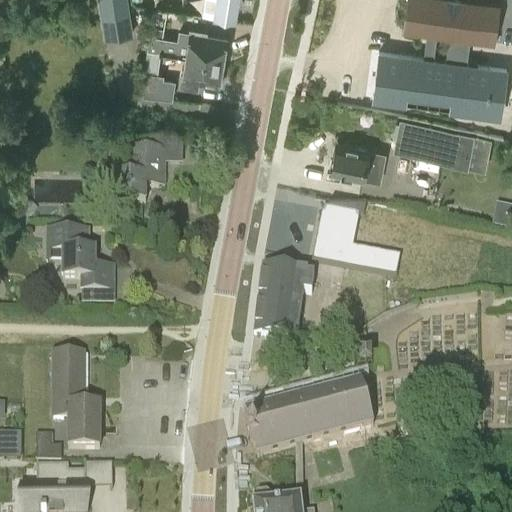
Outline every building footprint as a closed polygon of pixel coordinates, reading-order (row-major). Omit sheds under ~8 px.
[(126,0),(97,0),(102,38),(132,33),(126,0)] [(218,0),(217,11),(233,14),(234,0),(218,0)] [(426,34),(423,54),(378,48),(378,51),(374,51),(368,96),(372,97),(371,99),(397,103),(495,116),(502,65),(467,60),(469,40),(494,44),(500,3),(476,0),(405,0),(401,31),(426,34)] [(157,52),(183,56),(225,63),(228,42),(225,42),(226,38),(205,35),(205,32),(187,29),(184,48),(177,47),(178,42),(159,38),(157,52)] [(225,63),(183,56),(181,64),(178,84),(198,88),(198,83),(218,86),(218,85),(221,85),(225,63)] [(163,74),(146,71),(142,97),(169,101),(169,95),(173,96),(175,80),(162,79),(163,74)] [(400,119),(393,152),(467,167),(484,171),(491,138),(474,134),(400,119)] [(379,182),(385,153),(381,152),(381,151),(371,149),(372,148),(336,140),(329,173),(375,181),(379,182)] [(144,190),(163,189),(163,153),(131,153),(131,178),(113,178),(113,205),(144,205),(144,190)] [(511,210),(495,208),(491,229),(511,232),(511,210)] [(395,281),(399,260),(352,251),(359,218),(327,212),(320,245),(315,244),(311,264),(395,281)] [(94,253),(88,253),(88,233),(46,233),(46,254),(62,254),(62,281),(81,281),(80,305),(112,305),(113,269),(94,269),(94,253)] [(313,277),(262,270),(253,337),(296,342),(302,295),(311,296),(313,277)] [(51,356),(51,421),(67,421),(67,407),(82,407),(82,357),(51,356)] [(259,458),(294,448),(340,436),(343,446),(364,440),(363,437),(372,434),(359,384),(321,393),(247,413),(246,412),(243,415),(244,417),(245,417),(248,430),(246,430),(250,443),(252,443),(255,456),(254,456),(254,458),(257,460),(259,459),(259,458)] [(98,407),(82,407),(67,407),(67,421),(67,450),(98,450),(98,407)] [(424,428),(400,426),(400,434),(423,436),(424,428)] [(20,460),(20,437),(2,436),(2,460),(20,460)] [(52,449),(52,438),(36,437),(36,464),(61,464),(62,449),(52,449)] [(27,511),(85,511),(85,474),(68,474),(68,468),(36,468),(36,488),(28,488),(27,511)] [(299,511),(298,506),(298,502),(273,505),(272,500),(265,496),(257,496),(252,503),(252,511),(299,511)]
